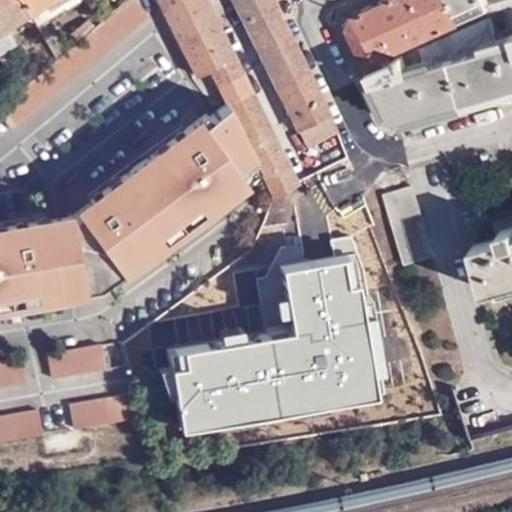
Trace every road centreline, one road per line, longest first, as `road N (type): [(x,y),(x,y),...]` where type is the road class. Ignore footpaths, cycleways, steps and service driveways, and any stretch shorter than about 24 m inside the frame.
road 1 (unknown): [(0,330),(97,313),(261,192),(156,33),(0,162)]
road 2 (residential): [(312,0),(298,6),(360,137),(442,150),(511,131)]
